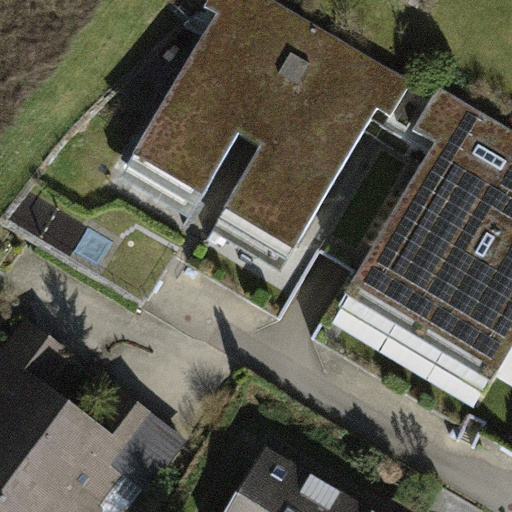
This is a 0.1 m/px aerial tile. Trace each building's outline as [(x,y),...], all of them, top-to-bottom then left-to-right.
[(418,86),(273,0),(210,0),(191,33),(205,41),(133,160),(202,201),(277,76),(299,89),(223,214),(294,256),(367,135),(382,144),(418,86)] [(511,129),(442,87),(436,96),(418,86),(382,144),(432,174),(359,296),(484,371),(511,325),(511,129)] [(0,488),(62,405),(25,377),(50,343),(25,324),(0,357),(0,488)] [(62,405),(0,488),(0,505),(9,511),(85,511),(118,469),(147,490),(182,443),(133,406),(109,439),(62,405)] [(368,511),(269,453),(233,511),(368,511)]
